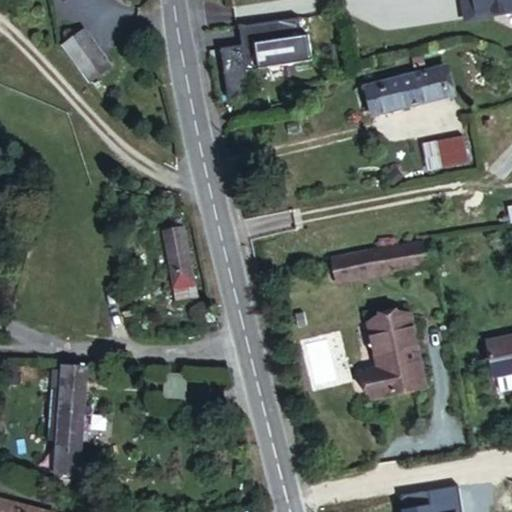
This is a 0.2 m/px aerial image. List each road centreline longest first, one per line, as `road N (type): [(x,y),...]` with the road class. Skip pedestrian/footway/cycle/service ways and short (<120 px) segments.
road 1 (tertiary): [(294,511),(201,144),(174,0)]
road 2 (unknown): [(213,192),(151,172),(0,24)]
road 3 (unknown): [(178,20),(439,4)]
road 4 (unknown): [(0,320),(27,334),(170,354),(250,338)]
